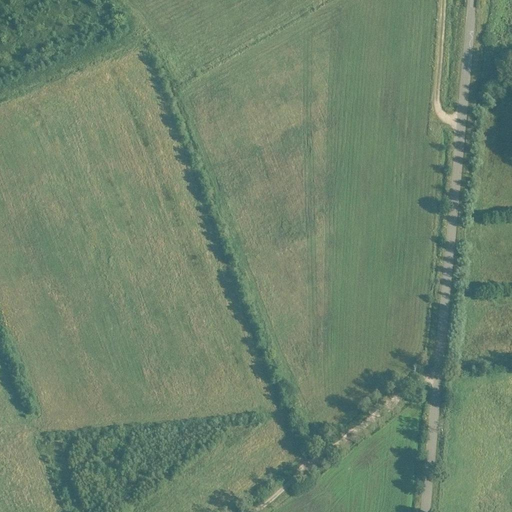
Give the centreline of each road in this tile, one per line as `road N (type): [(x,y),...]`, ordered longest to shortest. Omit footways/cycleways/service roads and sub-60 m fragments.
road 1 (unclassified): [(427,511),(472,0)]
road 2 (track): [(257,511),(439,366)]
road 3 (track): [(460,125),(441,120),(436,105),(443,0)]
